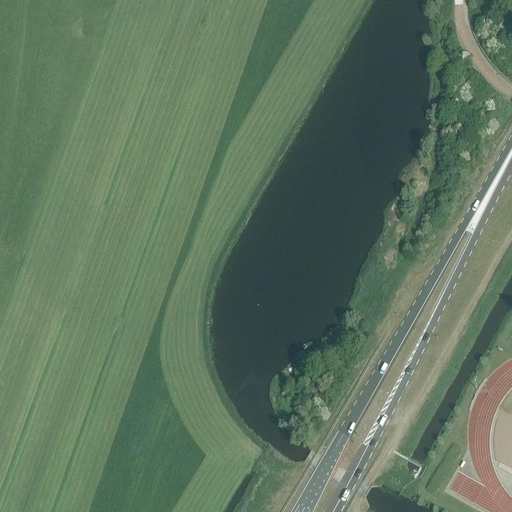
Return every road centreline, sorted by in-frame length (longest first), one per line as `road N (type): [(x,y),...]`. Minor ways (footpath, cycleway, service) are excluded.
road 1 (primary): [(511,144),(298,511)]
road 2 (primary): [(336,511),(511,162)]
road 3 (track): [(511,228),(355,511)]
